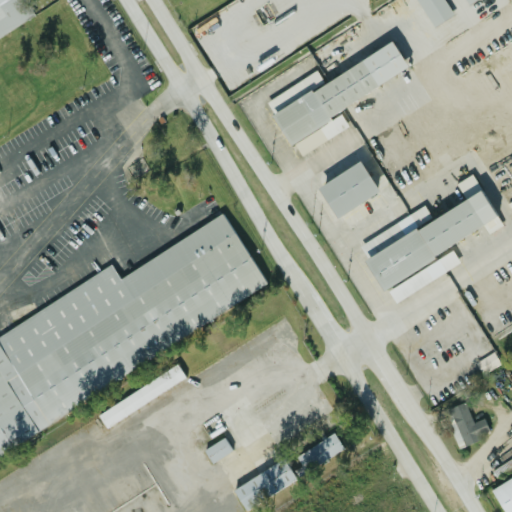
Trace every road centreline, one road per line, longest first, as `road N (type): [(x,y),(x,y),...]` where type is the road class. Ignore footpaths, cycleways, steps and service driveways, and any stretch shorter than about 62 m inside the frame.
road 1 (secondary): [(368,337),(156,0)]
road 2 (secondary): [(123,0),(277,251)]
road 3 (secondary): [(341,354),(434,511)]
road 4 (secondary): [(277,251),(341,354)]
